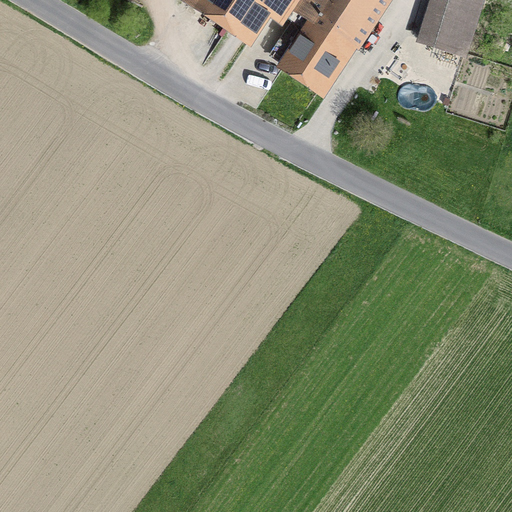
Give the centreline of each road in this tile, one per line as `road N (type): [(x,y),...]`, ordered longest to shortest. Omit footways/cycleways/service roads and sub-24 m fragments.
road 1 (tertiary): [(36,0),(208,104),(511,254)]
road 2 (unknown): [(306,153),(405,0)]
